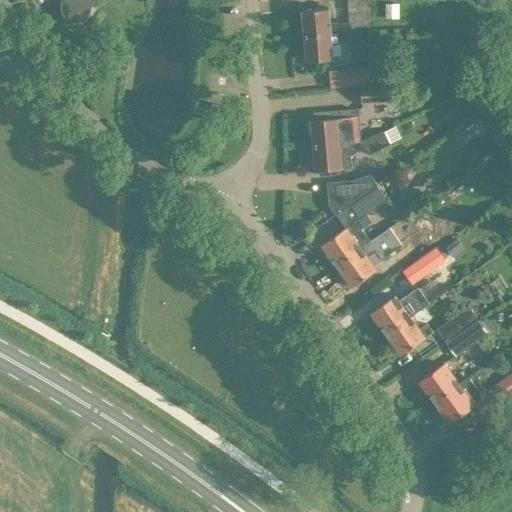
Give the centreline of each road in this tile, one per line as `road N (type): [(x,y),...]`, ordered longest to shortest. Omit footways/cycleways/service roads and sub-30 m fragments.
road 1 (unclassified): [(411,511),(405,438),(264,236),(226,203)]
road 2 (unclassified): [(226,203),(100,128),(2,0)]
road 3 (secondary): [(242,511),(78,398),(0,355)]
road 4 (unclassified): [(226,203),(257,150),(248,0)]
